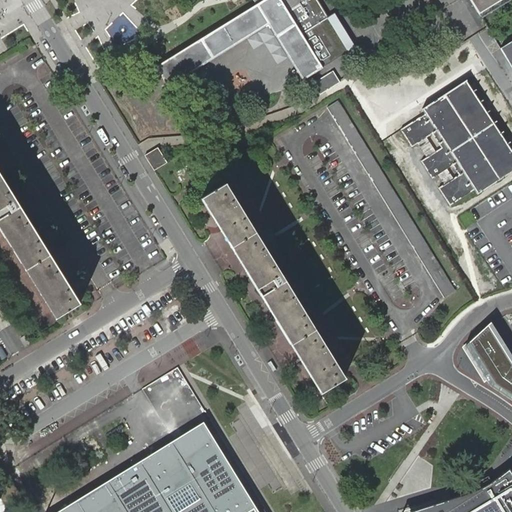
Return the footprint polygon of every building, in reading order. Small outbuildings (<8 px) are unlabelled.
[(254,0),(257,5),(159,65),(156,67),(168,86),(269,24),(303,80),(304,79),(322,68),(288,12),(306,0),(305,0),(470,0),(479,14),(500,0),(254,0)] [(98,19),(99,9),(84,7),(82,17),(98,19)] [(480,18),(472,24),(481,37),(489,31),(480,18)] [(492,35),(484,40),(489,50),(498,46),(492,35)] [(511,41),(500,49),(511,69),(511,41)] [(318,95),(339,82),(331,70),(311,83),(318,95)] [(453,178),(444,184),(438,188),(450,205),(475,189),(478,194),(511,171),(511,151),(466,80),(423,109),(426,113),(401,129),(412,147),(417,143),(426,137),(432,134),(441,147),(436,151),(427,157),(421,161),(432,178),(438,175),(447,169),(453,178)] [(337,101),(327,108),(444,298),(455,291),(337,101)] [(426,137),(417,143),(427,157),(436,151),(426,137)] [(145,155),(154,170),(167,162),(158,147),(145,155)] [(275,234),(300,221),(271,167),(247,180),(275,234)] [(438,175),(444,184),(453,178),(447,169),(438,175)] [(0,218),(20,206),(11,192),(5,181),(0,173),(0,218)] [(201,198),(231,247),(255,232),(230,191),(225,183),(201,198)] [(0,218),(0,227),(26,269),(50,254),(41,240),(34,229),(20,206),(0,218)] [(261,295),(285,280),(255,232),(231,247),(261,295)] [(313,285),(331,277),(311,238),(293,247),(313,285)] [(221,272),(234,265),(226,253),(214,259),(221,272)] [(50,254),(26,269),(56,318),(62,315),(80,303),(76,296),(71,288),(64,277),(50,254)] [(290,344),(315,329),(285,280),(261,295),(290,344)] [(324,303),(347,356),(373,344),(350,292),(324,303)] [(511,358),(489,323),(461,347),(483,385),(511,402),(511,358)] [(340,371),(315,329),(290,344),(320,392),(339,382),(344,378),(340,371)] [(258,511),(203,423),(58,511),(258,511)] [(511,511),(511,474),(509,469),(486,486),(472,492),(415,510),(415,511),(511,511)] [(85,492),(93,487),(88,480),(81,486),(85,492)]
